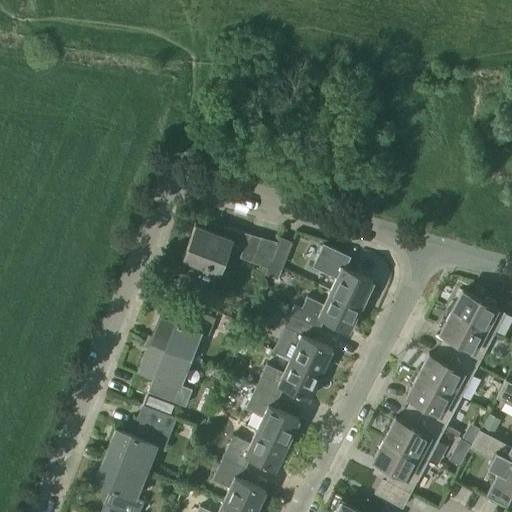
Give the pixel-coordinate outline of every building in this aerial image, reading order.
[(278,241),(210,221),(207,228),(195,223),(182,256),(220,271),(231,242),(243,247),(239,256),(267,267),(270,261),(278,241)] [(282,267),(292,241),(280,235),(278,241),(270,261),(282,267)] [(360,305),(373,279),(325,257),(319,269),(336,277),(330,290),(360,305)] [(277,278),(282,267),(270,261),(267,267),(265,273),(277,278)] [(483,299),(462,288),(451,309),(494,332),(505,311),(494,305),(496,301),(485,295),(483,299)] [(360,305),(330,290),(324,303),(307,295),(301,306),(294,303),(289,315),(312,326),(319,329),(324,318),(348,330),(360,305)] [(159,313),(149,341),(190,357),(200,332),(209,335),(215,318),(186,307),(180,322),(159,313)] [(477,364),(494,332),(451,309),(440,331),(458,340),(452,351),(477,364)] [(320,372),(332,347),(307,335),(312,326),(289,315),(278,337),(296,345),(289,358),(320,372)] [(149,341),(138,368),(158,375),(151,392),(185,405),(192,387),(180,383),(190,357),(149,341)] [(477,364),(452,351),(447,361),(429,352),(417,373),(460,396),(477,364)] [(320,372),(289,358),(283,371),(266,363),(256,385),(279,396),(283,386),(308,397),(320,372)] [(216,367),(213,375),(223,379),(226,371),(216,367)] [(494,372),(487,385),(497,390),(504,377),(494,372)] [(444,427),(460,396),(417,373),(406,394),(424,404),(419,414),(444,427)] [(511,381),(505,378),(495,396),(511,404),(511,381)] [(286,443),(298,417),(274,406),(279,396),(256,385),(245,407),(262,416),(256,429),(286,443)] [(164,447),(176,417),(142,403),(136,419),(140,420),(134,434),(115,427),(104,454),(146,470),(156,444),(164,447)] [(444,427),(419,414),(413,425),(395,415),(384,437),(427,459),(444,427)] [(486,416),(481,426),(493,432),(497,422),(486,416)] [(194,425),(193,430),(196,437),(201,439),(204,429),(194,425)] [(468,428),(462,439),(471,443),(472,441),(478,430),(472,427),(470,429),(468,428)] [(498,471),(493,480),(485,495),(501,503),(509,489),(511,490),(511,445),(479,428),(478,430),(472,441),(471,443),(469,445),(491,457),(487,465),(498,471)] [(286,443),(256,429),(250,442),(233,434),(222,456),(246,467),(250,457),(275,468),(286,443)] [(410,491),(413,486),(427,459),(384,437),(373,458),(391,468),(385,478),(410,491)] [(459,437),(456,444),(467,450),(469,445),(471,443),(462,439),(459,437)] [(138,511),(144,499),(136,496),(146,470),(104,454),(94,481),(113,488),(107,503),(104,501),(99,511),(138,511)] [(248,511),(254,511),(265,489),(241,477),(246,467),(222,456),(212,479),(229,487),(223,500),(248,511)] [(402,506),(410,491),(385,478),(382,476),(374,491),(402,506)] [(248,511),(223,500),(217,511),(214,511),(200,505),(196,511),(248,511)]
